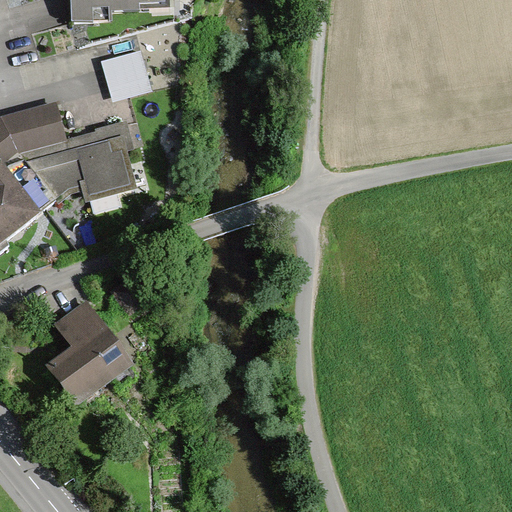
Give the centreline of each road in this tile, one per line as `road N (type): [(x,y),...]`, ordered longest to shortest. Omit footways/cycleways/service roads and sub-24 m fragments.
road 1 (unclassified): [(343,511),(323,461),(311,363),(312,198),(511,158)]
road 2 (track): [(312,198),(328,0)]
